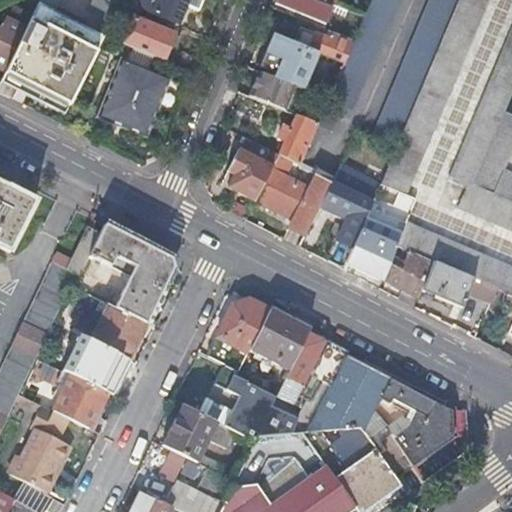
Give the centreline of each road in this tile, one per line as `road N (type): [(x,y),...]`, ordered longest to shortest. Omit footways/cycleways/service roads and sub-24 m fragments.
road 1 (residential): [(224,236),(511,390)]
road 2 (residential): [(91,511),(224,236)]
road 3 (residential): [(249,0),(162,207)]
road 4 (residential): [(0,126),(162,207)]
